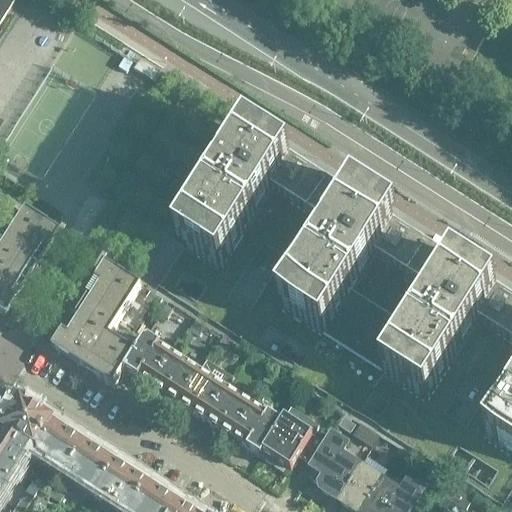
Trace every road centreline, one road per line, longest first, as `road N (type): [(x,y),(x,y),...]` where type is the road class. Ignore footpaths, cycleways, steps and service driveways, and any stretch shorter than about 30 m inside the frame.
road 1 (tertiary): [(117,0),(511,243)]
road 2 (tertiary): [(511,203),(198,0)]
road 3 (residential): [(262,511),(145,441),(121,440),(12,371),(6,350)]
